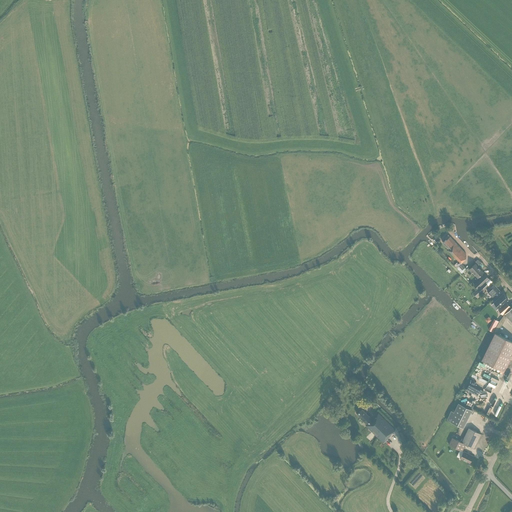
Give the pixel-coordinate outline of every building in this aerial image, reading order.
[(461,263),(466,258),(466,254),(450,237),(446,240),(446,239),(443,243),(449,249),(448,250),(461,263)] [(478,277),(483,273),(475,264),(470,269),(478,277)] [(485,275),(474,285),(478,289),(485,282),(489,279),(485,275)] [(478,289),(481,292),(488,285),(486,283),(478,289)] [(497,296),(501,292),(500,290),(494,284),(487,290),(492,297),(495,294),(497,296)] [(503,294),(494,302),(499,307),(501,305),(502,306),(498,310),(502,315),(511,307),(506,302),(505,303),(504,302),(508,299),(503,294)] [(494,319),(488,330),(490,331),(493,332),(499,322),(495,320),(494,319)] [(497,368),(496,370),(503,373),(511,354),(511,341),(495,333),(481,360),(497,368)] [(454,409),(451,408),(447,418),(464,425),(472,406),(458,400),(454,409)] [(372,419),(362,409),(356,414),(367,424),(366,425),(384,443),(394,433),(394,432),(397,429),(379,412),(372,419)] [(474,449),(481,434),(468,428),(461,442),(452,438),(449,444),(462,451),(465,444),(474,449)] [(460,458),(470,463),(473,456),(464,451),(460,458)]
